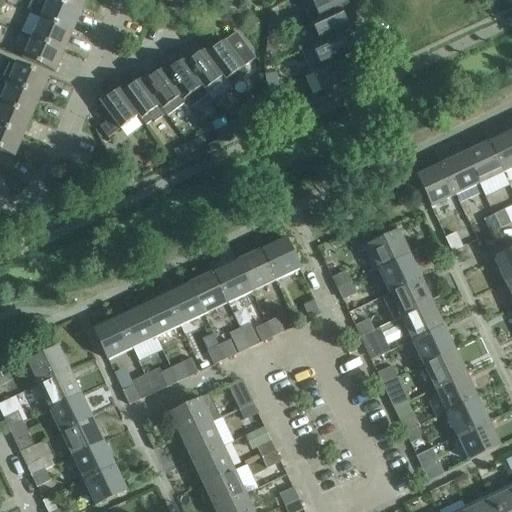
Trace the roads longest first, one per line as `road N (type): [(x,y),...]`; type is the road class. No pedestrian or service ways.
road 1 (residential): [(0,337),(511,109)]
road 2 (residential): [(92,74),(38,196),(0,212)]
road 3 (residential): [(92,74),(224,17)]
